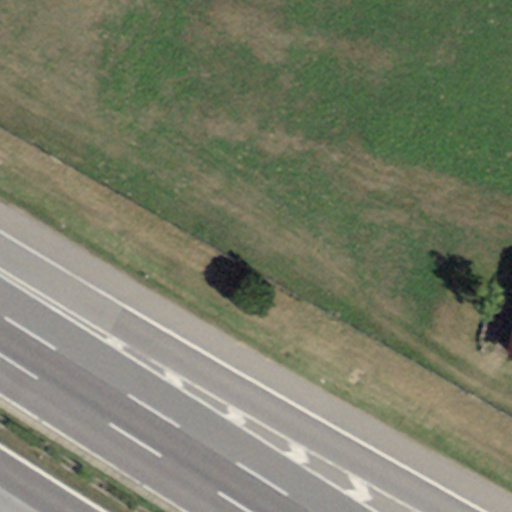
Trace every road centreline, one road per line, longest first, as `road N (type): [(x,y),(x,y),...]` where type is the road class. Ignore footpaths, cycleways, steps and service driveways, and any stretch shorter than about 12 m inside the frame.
road 1 (motorway): [(452,511),(0,249)]
road 2 (motorway): [(277,511),(0,336)]
